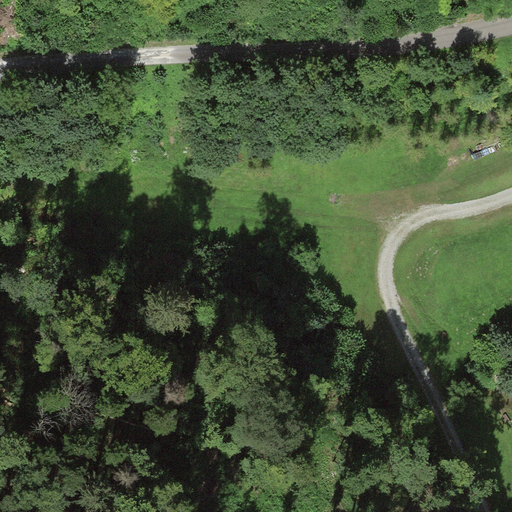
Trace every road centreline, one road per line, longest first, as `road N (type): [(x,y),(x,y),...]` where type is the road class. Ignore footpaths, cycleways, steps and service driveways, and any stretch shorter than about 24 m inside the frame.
road 1 (residential): [(511,24),(392,46),(214,57)]
road 2 (unclassified): [(214,57),(0,70)]
